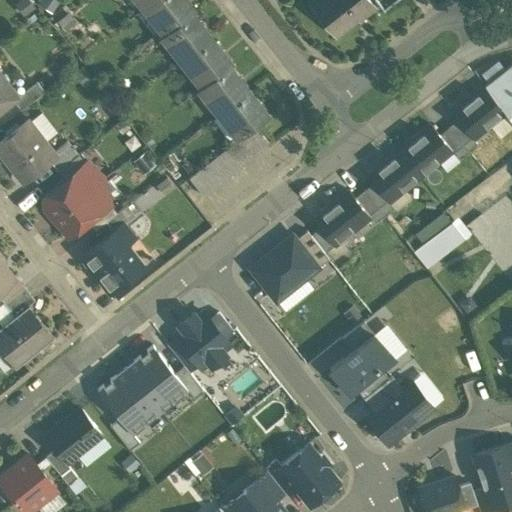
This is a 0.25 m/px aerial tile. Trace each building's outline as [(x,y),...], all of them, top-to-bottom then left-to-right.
[(187,0),(154,0),(148,5),(168,30),(192,11),(194,9),(187,0)] [(373,4),(369,0),(315,0),(340,31),(373,4)] [(168,30),(165,32),(185,57),(212,36),(192,11),(168,30)] [(212,36),(185,57),(205,82),(229,63),(231,61),(212,36)] [(205,82),(202,85),(222,110),(249,88),(229,63),(205,82)] [(511,63),(484,85),(504,111),(511,120),(511,63)] [(0,73),(0,109),(13,99),(18,96),(0,73)] [(18,96),(13,99),(21,109),(45,91),(37,81),(18,96)] [(484,85),(451,111),(457,118),(472,137),(504,111),(484,85)] [(249,88),(222,110),(242,135),(256,124),(268,114),(249,88)] [(468,151),(477,143),(472,137),(457,118),(448,126),(468,151)] [(27,119),(0,140),(0,149),(23,180),(50,159),(56,155),(53,151),(27,119)] [(431,123),(399,149),(420,175),(451,149),(438,133),(431,123)] [(242,135),(189,176),(204,195),(270,142),(256,124),(242,135)] [(468,151),(448,126),(438,133),(451,149),(459,158),(468,151)] [(68,140),(53,151),(56,155),(50,159),(58,170),(79,153),(68,140)] [(420,175),(399,149),(367,174),(373,181),(388,200),(420,175)] [(79,153),(58,170),(65,178),(86,162),(79,153)] [(65,178),(43,195),(50,204),(46,207),(67,235),(109,201),(111,200),(97,183),(102,179),(87,161),(86,162),(65,178)] [(388,200),(373,181),(363,189),(384,214),(393,206),(388,200)] [(384,214),(363,189),(354,196),(369,215),(374,221),(384,214)] [(349,190),(313,218),(319,226),(333,244),(369,215),(354,196),(349,190)] [(109,201),(88,218),(96,228),(106,220),(117,211),(109,201)] [(117,211),(106,220),(114,229),(115,228),(116,229),(135,215),(127,204),(117,211)] [(452,220),(412,250),(425,265),(464,235),(452,220)] [(333,244),(319,226),(310,233),(324,252),(333,244)] [(114,229),(83,253),(111,289),(143,264),(116,229),(115,228),(114,229)] [(296,239),(318,267),(329,258),(324,252),(310,233),(307,230),(296,239)] [(251,267),(276,300),(318,267),(296,239),(293,234),(251,267)] [(0,289),(14,278),(12,276),(2,263),(2,257),(0,253),(0,289)] [(14,278),(0,289),(0,295),(4,301),(25,285),(16,274),(12,276),(14,278)] [(25,285),(4,301),(15,315),(27,306),(36,299),(25,285)] [(15,315),(0,326),(0,343),(16,364),(51,337),(27,306),(15,315)] [(203,311),(195,317),(191,312),(178,323),(182,327),(174,333),(177,336),(197,362),(200,365),(207,360),(210,364),(215,365),(224,358),(225,353),(221,349),(228,343),(223,337),(209,318),(203,311)] [(233,329),(218,311),(209,318),(223,337),(233,329)] [(351,350),(374,333),(363,320),(341,337),(351,350)] [(394,360),(374,333),(351,350),(330,368),(351,394),(357,389),(381,370),(394,360)] [(197,362),(177,336),(167,344),(188,370),(197,362)] [(152,345),(125,367),(159,410),(186,389),(174,373),(152,345)] [(184,365),(174,373),(186,389),(194,397),(203,390),(184,365)] [(125,367),(97,389),(119,416),(132,432),(159,410),(125,367)] [(381,370),(357,389),(364,397),(387,378),(381,370)] [(363,398),(373,410),(402,388),(391,375),(363,398)] [(410,381),(402,388),(373,410),(367,416),(388,441),(431,406),(410,381)] [(81,407),(45,436),(54,447),(67,463),(103,435),(81,407)] [(132,432),(119,416),(110,424),(130,449),(139,441),(132,432)] [(280,464),(279,465),(296,487),(309,503),(337,480),(307,443),(280,464)] [(505,444),(473,454),(484,486),(491,507),(511,500),(511,463),(506,445),(505,444)] [(54,447),(45,455),(50,461),(68,484),(77,476),(67,463),(54,447)] [(0,482),(23,511),(24,511),(55,488),(40,469),(35,462),(27,453),(0,474),(0,482)] [(45,455),(35,462),(40,469),(50,461),(45,455)] [(280,464),(275,458),(265,466),(287,494),(296,487),(279,465),(280,464)] [(268,470),(258,478),(275,500),(285,492),(268,470)] [(455,476),(418,488),(426,511),(454,511),(466,508),(458,485),(455,476)] [(285,511),(275,500),(258,478),(241,491),(247,497),(237,505),(235,506),(240,511),(285,511)] [(469,481),(458,485),(466,508),(477,504),(472,490),(469,481)] [(491,507),(484,486),(472,490),(477,504),(479,511),(491,507)] [(224,511),(240,511),(235,506),(237,505),(232,499),(221,508),(224,511)]
